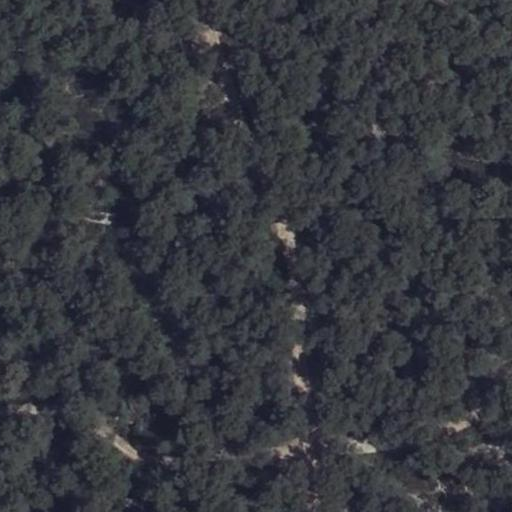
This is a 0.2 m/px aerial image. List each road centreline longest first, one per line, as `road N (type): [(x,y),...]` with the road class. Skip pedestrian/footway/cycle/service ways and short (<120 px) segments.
road 1 (track): [(0,420),(46,416),(138,454),(394,446),(511,401)]
road 2 (track): [(199,0),(298,303),(305,511)]
